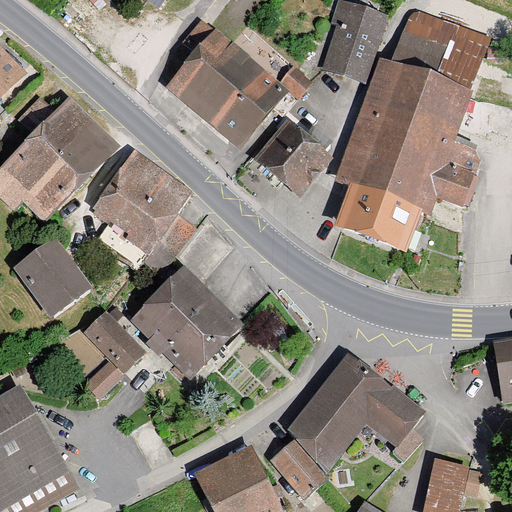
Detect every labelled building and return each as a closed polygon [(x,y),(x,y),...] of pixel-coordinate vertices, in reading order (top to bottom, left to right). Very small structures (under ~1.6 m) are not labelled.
[(160,15),(168,0),(149,0),(145,7),(160,15)] [(320,74),(363,86),(382,17),(340,5),(320,74)] [(350,187),(336,230),(407,258),(420,212),(428,215),(434,199),(463,209),(480,166),(475,145),(456,139),(489,38),(409,15),(394,62),(382,59),(340,183),(350,187)] [(165,92),(247,158),(296,97),(213,31),(165,92)] [(0,103),(25,80),(0,54),(0,103)] [(253,167),(297,200),(330,156),(286,123),(253,167)] [(0,172),(0,183),(48,227),(94,177),(40,128),(0,172)] [(183,207),(120,168),(89,217),(152,256),(183,207)] [(90,293),(54,243),(15,269),(50,320),(90,293)] [(181,273),(131,325),(193,383),(242,332),(181,273)] [(83,338),(122,379),(145,357),(105,316),(83,338)] [(511,342),(495,344),(500,409),(511,408),(511,342)] [(287,433),(329,479),(367,429),(397,450),(425,410),(352,355),(287,433)] [(0,402),(0,511),(45,511),(78,494),(19,391),(0,402)] [(271,463),(306,506),(329,486),(294,444),(271,463)] [(192,475),(209,511),(273,511),(245,450),(192,475)] [(461,511),(470,471),(435,463),(423,511),(461,511)]
